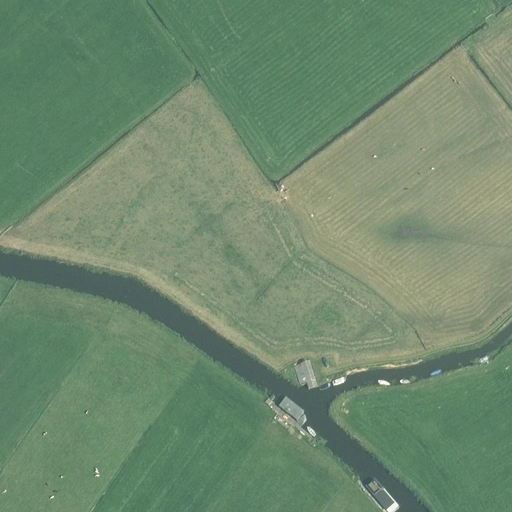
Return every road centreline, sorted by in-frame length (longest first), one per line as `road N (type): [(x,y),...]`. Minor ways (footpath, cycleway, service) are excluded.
road 1 (track): [(273,201),(511,16)]
road 2 (track): [(327,373),(479,336),(511,314)]
